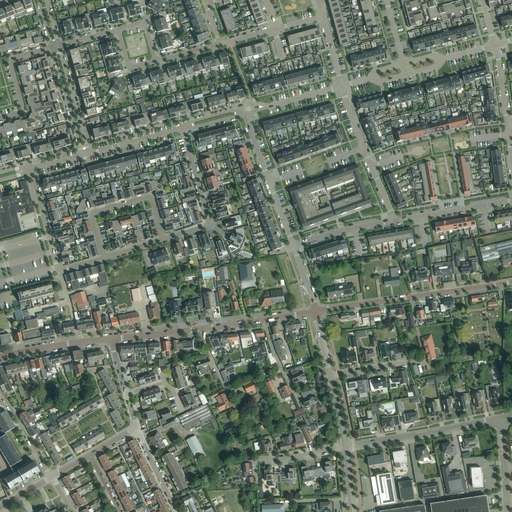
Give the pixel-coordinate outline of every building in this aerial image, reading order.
[(28,0),(25,0),(22,1),(23,3),(20,4),(23,12),(24,15),(27,14),(26,10),(32,8),(30,5),(31,4),(30,1),(29,2),(28,0)] [(132,2),(132,5),(135,15),(141,14),(139,8),(142,7),(140,0),(132,2)] [(152,10),(157,0),(156,0),(150,0),(147,7),(152,10)] [(162,3),(157,0),(152,10),(157,13),(162,3)] [(472,11),(470,0),(469,0),(463,0),(460,1),(463,11),(466,10),(468,14),(473,13),(472,11)] [(498,1),(498,0),(487,0),(490,8),(495,7),(494,2),(498,1)] [(196,6),(194,1),(185,5),(187,10),(196,6)] [(373,7),(371,1),(361,4),(362,10),(372,7),(373,7)] [(430,19),(437,7),(437,5),(435,5),(434,2),(435,1),(435,2),(436,2),(436,1),(426,4),(421,5),(423,10),(427,9),(430,19)] [(463,11),(460,1),(455,2),(456,4),(452,5),(452,3),(454,13),(455,18),(461,16),(460,11),(463,11)] [(23,12),(20,4),(19,2),(18,3),(13,5),(14,7),(11,8),(14,15),(15,19),(19,17),(18,14),(23,12)] [(261,7),(259,2),(250,5),(252,10),(261,7)] [(331,10),(340,8),(339,2),(329,5),(331,10)] [(420,7),(419,3),(403,8),(405,14),(412,12),(411,9),(420,7)] [(454,13),(452,3),(447,4),(448,6),(443,7),(447,20),(452,19),(451,14),(454,13)] [(135,15),(132,5),(124,7),(125,14),(128,13),(129,17),(135,15)] [(14,15),(11,8),(10,6),(4,8),(5,10),(2,11),(5,19),(14,15)] [(447,20),(443,7),(440,8),(439,6),(437,7),(430,19),(440,17),(442,21),(447,20)] [(123,14),(125,14),(124,7),(115,9),(118,20),(124,18),(123,14)] [(253,15),(263,12),(261,7),(252,10),(253,15)] [(187,11),(189,17),(199,13),(197,8),(187,11)] [(220,12),(222,17),(232,14),(230,8),(225,10),(220,12)] [(118,20),(115,9),(106,12),(108,18),(111,18),(112,21),(118,20)] [(100,25),(98,14),(95,15),(94,12),(88,13),(91,23),(94,22),(95,26),(100,25)] [(105,19),(108,18),(106,12),(98,14),(100,25),(106,23),(105,19)] [(265,17),(263,12),(253,15),(255,20),(265,17)] [(406,21),(423,17),(422,13),(413,16),(412,12),(405,14),(406,21)] [(88,24),(91,23),(88,13),(84,14),(85,17),(80,19),(83,29),(89,28),(88,24)] [(200,18),(199,13),(189,17),(191,22),(200,18)] [(234,19),(232,14),(222,17),(223,19),(222,19),(223,19),(224,22),(234,19)] [(154,21),(156,27),(166,24),(164,18),(166,18),(166,15),(159,16),(160,19),(154,21)] [(508,26),(506,17),(505,16),(500,17),(503,28),(508,26)] [(267,22),(265,17),(255,20),(257,26),(267,22)] [(415,22),(424,20),(423,17),(406,21),(408,28),(416,26),(415,22)] [(83,29),(80,19),(75,20),(74,18),(71,19),(73,28),(76,27),(77,31),(83,29)] [(202,23),(200,18),(191,22),(193,27),(202,23)] [(70,28),(73,28),(71,19),(68,20),(68,22),(62,24),(64,29),(63,29),(64,33),(65,33),(65,34),(71,32),(70,28)] [(235,24),(234,19),(224,22),(225,25),(225,26),(226,27),(235,24)] [(204,28),(203,26),(202,23),(193,27),(195,32),(204,28)] [(168,32),(166,24),(156,27),(157,32),(161,31),(162,34),(168,32)] [(237,29),(235,24),(226,27),(228,33),(232,31),(233,31),(237,29)] [(469,26),(470,27),(472,36),(478,34),(475,24),(469,26)] [(378,27),(378,28),(368,31),(369,36),(372,35),(380,33),(378,27)] [(206,33),(204,28),(195,32),(196,36),(206,33)] [(319,28),(313,30),(316,40),(321,38),(319,28)] [(25,32),(27,38),(29,45),(34,44),(35,45),(42,43),(40,37),(33,39),(31,31),(25,32)] [(171,41),(168,32),(162,34),(163,37),(159,38),(160,44),(171,41)] [(206,33),(196,36),(194,38),(196,44),(198,44),(198,43),(208,40),(206,33)] [(29,45),(27,38),(20,40),(19,34),(14,35),(16,41),(18,48),(22,47),(22,49),(29,47),(29,45)] [(295,45),(292,35),(287,37),(290,47),(295,45)] [(18,48),(16,41),(10,43),(8,37),(4,38),(5,44),(7,51),(8,51),(11,50),(12,52),(19,50),(18,48)] [(350,45),(349,39),(339,42),(341,47),(350,45)] [(420,50),(418,41),(417,40),(412,41),(415,51),(420,50)] [(173,50),(171,41),(160,44),(162,50),(166,49),(167,52),(173,50)] [(102,45),(103,51),(114,48),(112,42),(102,45)] [(266,42),(261,44),(263,54),(269,52),(266,42)] [(115,53),(114,48),(103,51),(106,59),(112,57),(111,55),(115,53)] [(248,58),(245,48),(240,49),(243,60),(248,59),(248,58)] [(78,49),(70,51),(71,53),(70,54),(71,57),(80,54),(78,49)] [(387,59),(385,49),(379,51),(381,60),(382,60),(385,60),(387,59)] [(381,60),(379,51),(373,52),(376,62),(378,61),(378,62),(381,61),(381,60)] [(376,62),(373,52),(368,54),(370,63),(371,63),(371,64),(373,63),(376,62)] [(226,54),(225,53),(219,54),(220,58),(217,59),(219,66),(220,70),(223,69),(222,65),(228,63),(227,58),(228,58),(226,54)] [(370,63),(368,54),(362,55),(365,65),(367,64),(370,64),(370,63)] [(365,65),(362,55),(357,57),(359,66),(360,66),(362,66),(365,65)] [(37,63),(39,70),(47,67),(47,68),(49,67),(47,60),(45,61),(44,57),(46,57),(45,56),(31,60),(32,65),(37,63)] [(219,66),(217,59),(214,60),(213,56),(207,58),(210,68),(219,66)] [(113,60),(112,57),(106,59),(103,60),(106,68),(119,65),(117,59),(113,60)] [(359,66),(357,57),(351,58),(353,68),(356,67),(356,68),(358,67),(359,66)] [(210,68),(207,58),(201,59),(203,63),(200,64),(201,70),(210,68)] [(201,70),(200,64),(197,65),(196,61),(190,62),(193,73),(201,70)] [(193,73),(190,62),(184,64),(185,68),(182,68),(184,75),(184,77),(194,75),(193,73)] [(27,64),(24,65),(17,67),(19,74),(21,74),(22,77),(22,78),(29,76),(35,74),(34,70),(29,71),(27,64)] [(120,71),(119,65),(106,68),(106,69),(108,77),(115,76),(114,73),(120,71)] [(184,75),(182,68),(179,69),(178,65),(173,67),(176,77),(184,75)] [(319,77),(324,76),(322,65),(316,66),(319,77)] [(319,77),(316,66),(311,68),(314,79),(319,77)] [(488,66),(483,67),(485,76),(485,78),(491,77),(488,66)] [(48,71),(47,68),(47,67),(39,70),(36,71),(37,75),(42,73),(44,80),(50,78),(52,78),(50,71),(48,71)] [(176,77),(173,67),(167,68),(168,72),(165,73),(167,82),(176,80),(176,77)] [(314,79),(311,68),(306,69),(309,80),(314,79)] [(84,69),(76,72),(75,72),(76,75),(77,75),(77,77),(88,74),(86,69),(84,69)] [(309,80),(306,69),(300,71),(301,73),(303,81),(309,80)] [(167,82),(165,73),(162,74),(161,70),(155,72),(158,82),(158,84),(167,82)] [(475,79),(472,70),(467,72),(469,81),(470,83),(475,81),(475,79)] [(158,82),(155,72),(149,73),(150,77),(147,78),(149,84),(158,82)] [(293,84),(291,76),(291,74),(285,76),(288,86),(293,84)] [(149,84),(147,78),(145,79),(144,75),(138,76),(141,87),(149,84)] [(286,86),(283,75),(278,77),(278,78),(281,88),(286,86)] [(31,82),(29,76),(22,78),(22,77),(20,78),(22,85),(24,84),(25,88),(32,86),(35,85),(34,81),(31,82)] [(141,87),(138,76),(132,78),(134,84),(131,85),(132,92),(141,89),(141,87)] [(453,78),(456,89),(461,87),(458,76),(453,78)] [(51,82),(50,78),(44,80),(37,82),(38,86),(45,84),(47,91),(53,89),(55,89),(53,82),(51,82)] [(456,89),(453,78),(447,79),(450,90),(456,89)] [(116,91),(122,82),(117,79),(111,88),(116,91)] [(450,90),(447,79),(442,81),(445,92),(450,90)] [(90,81),(88,82),(78,85),(79,88),(80,88),(81,90),(89,87),(89,88),(92,87),(90,81)] [(265,92),(263,83),(262,81),(257,82),(260,93),(265,92)] [(445,92),(442,81),(437,82),(436,82),(439,93),(445,92)] [(127,85),(122,82),(116,91),(115,93),(120,96),(127,85)] [(260,93),(257,82),(251,84),(254,95),(260,93)] [(439,93),(436,82),(431,84),(434,95),(439,93)] [(434,95),(431,84),(425,85),(428,96),(434,95)] [(34,93),(32,86),(25,88),(23,88),(25,95),(27,95),(28,99),(33,97),(33,98),(38,96),(37,92),(34,93)] [(415,88),(414,88),(417,99),(423,98),(420,87),(415,88)] [(241,88),(236,90),(238,100),(244,99),(241,88)] [(417,99),(414,88),(409,90),(412,101),(417,99)] [(54,93),(53,89),(47,91),(40,92),(41,97),(46,96),(48,102),(56,100),(58,100),(56,93),(54,93)] [(230,91),(231,91),(230,90),(221,92),(222,94),(224,103),(225,103),(227,102),(228,103),(233,101),(230,91)] [(412,101),(409,90),(403,91),(406,102),(412,101)] [(406,102),(403,91),(398,93),(398,92),(401,104),(406,102)] [(401,104),(398,92),(392,94),(395,105),(401,104)] [(222,94),(217,95),(219,105),(225,104),(225,103),(224,103),(222,94)] [(395,105),(392,94),(387,96),(390,107),(395,105)] [(214,107),(211,96),(212,96),(211,95),(203,97),(205,107),(208,106),(209,108),(214,107)] [(217,95),(212,96),(211,96),(214,107),(219,105),(217,95)] [(35,104),(33,98),(33,97),(28,99),(26,99),(28,106),(30,106),(31,110),(41,107),(41,106),(40,102),(35,104)] [(92,98),(84,100),(83,100),(84,103),(85,105),(96,102),(94,97),(92,98)] [(202,107),(205,107),(203,97),(194,99),(197,111),(203,110),(202,107)] [(197,111),(194,99),(186,102),(188,111),(191,110),(192,112),(197,111)] [(57,104),(56,100),(48,102),(43,103),(44,106),(44,108),(51,106),(53,112),(59,111),(61,110),(59,103),(57,104)] [(97,108),(96,102),(85,105),(86,108),(85,108),(86,111),(95,108),(97,108)] [(185,112),(188,111),(186,102),(178,104),(181,116),(186,114),(185,112)] [(181,116),(178,104),(172,105),(173,108),(175,117),(181,116)] [(333,104),(328,106),(331,117),(336,115),(333,104)] [(45,110),(44,108),(44,106),(41,106),(41,107),(31,110),(32,113),(30,114),(29,116),(37,120),(42,123),(44,119),(38,115),(37,112),(45,110)] [(331,117),(328,106),(323,107),(325,116),(325,118),(331,117)] [(163,120),(160,110),(160,109),(154,110),(157,122),(163,120)] [(165,109),(160,110),(163,120),(168,119),(165,109)] [(320,117),(317,109),(312,110),(314,119),(315,121),(320,120),(320,117)] [(157,122),(154,110),(146,113),(148,122),(151,121),(152,123),(157,122)] [(60,114),(59,111),(53,112),(46,114),(47,118),(52,117),(54,124),(64,121),(62,114),(60,114)] [(309,120),(307,112),(301,113),(304,122),(304,124),(310,122),(309,120)] [(145,123),(148,122),(146,113),(137,115),(138,116),(141,126),(146,125),(145,123)] [(469,114),(463,115),(466,126),(471,125),(469,114)] [(37,120),(29,116),(28,118),(29,119),(25,120),(28,131),(28,133),(33,132),(31,124),(34,123),(35,124),(37,120)] [(141,126),(138,116),(130,118),(129,118),(132,126),(135,126),(135,128),(141,126)] [(292,127),(292,125),(289,116),(284,118),(287,129),(292,127)] [(377,121),(375,116),(362,121),(364,126),(373,123),(377,121)] [(129,127),(132,126),(129,118),(130,118),(129,117),(120,119),(121,121),(124,131),(129,129),(129,127)] [(287,129),(284,118),(279,119),(282,130),(287,129)] [(282,130),(279,119),(274,121),(277,131),(282,130)] [(28,131),(25,120),(21,121),(21,120),(14,122),(14,123),(16,130),(23,128),(24,132),(28,131)] [(119,132),(116,122),(116,121),(110,122),(110,124),(111,124),(113,131),(113,134),(119,132)] [(277,131),(274,121),(268,122),(271,133),(277,131)] [(377,121),(373,123),(364,126),(366,131),(375,128),(378,126),(377,121)] [(271,133),(268,122),(263,123),(266,134),(271,133)] [(16,130),(14,123),(10,124),(10,123),(3,125),(3,126),(4,126),(6,133),(12,131),(14,137),(18,136),(16,130)] [(424,136),(422,127),(421,123),(416,125),(416,128),(419,137),(424,136)] [(105,136),(102,126),(102,124),(97,126),(100,137),(105,136)] [(110,132),(113,131),(111,124),(110,124),(102,126),(105,136),(110,135),(110,132)] [(100,137),(97,126),(91,127),(94,139),(100,137)] [(235,126),(229,127),(233,139),(238,138),(235,126)] [(378,126),(375,128),(366,131),(368,136),(377,133),(380,131),(378,126)] [(233,139),(229,127),(224,129),(227,140),(227,141),(233,139)] [(227,140),(224,129),(219,130),(221,139),(222,141),(227,140)] [(401,132),(400,130),(395,131),(397,142),(403,141),(401,132)] [(338,132),(332,134),(336,145),(342,143),(338,132)] [(211,142),(209,133),(203,134),(207,146),(212,145),(211,142)] [(379,138),(377,133),(368,136),(370,141),(379,138)] [(207,146),(203,134),(198,136),(199,141),(196,142),(198,148),(201,147),(201,148),(207,146)] [(336,145),(332,134),(327,136),(328,138),(331,147),(336,145)] [(67,135),(62,137),(65,147),(70,145),(67,135)] [(59,148),(57,138),(57,137),(48,139),(48,140),(50,148),(51,148),(53,147),(54,150),(59,148)] [(328,138),(323,140),(326,149),(331,147),(328,138)] [(380,143),(379,138),(370,141),(372,146),(380,143)] [(46,152),(43,142),(43,140),(37,142),(41,153),(46,152)] [(51,150),(51,148),(50,148),(48,140),(43,142),(46,152),(51,150)] [(326,149),(323,140),(318,142),(321,150),(326,149)] [(313,144),(313,143),(312,141),(307,143),(307,145),(308,145),(311,154),(316,152),(313,144)] [(41,153),(37,142),(29,144),(32,153),(35,153),(35,155),(41,153)] [(318,142),(313,143),(313,144),(316,152),(321,150),(318,142)] [(374,151),(384,147),(382,142),(380,143),(372,146),(374,151)] [(29,154),(32,153),(29,144),(21,146),(24,158),(29,156),(29,154)] [(168,146),(167,146),(170,155),(170,158),(176,157),(173,145),(170,146),(170,145),(168,146)] [(308,145),(307,145),(303,147),(306,156),(311,154),(308,145)] [(24,158),(21,146),(12,148),(15,158),(18,157),(18,159),(24,158)] [(306,156),(303,147),(297,149),(301,158),(306,156)] [(12,159),(15,158),(12,148),(4,151),(4,154),(5,154),(7,162),(12,161),(12,159)] [(236,152),(238,157),(247,153),(246,151),(245,148),(238,151),(237,148),(231,149),(232,153),(236,152)] [(292,151),(292,149),(286,151),(287,153),(290,162),(295,160),(292,151)] [(301,158),(297,149),(292,151),(295,160),(301,158)] [(501,156),(500,151),(492,152),(492,149),(488,149),(489,158),(492,157),(501,156)] [(149,161),(147,152),(144,153),(142,153),(141,153),(144,162),(144,165),(150,164),(149,161)] [(282,155),(282,152),(276,154),(277,158),(277,159),(278,161),(280,165),(285,163),(282,155)] [(249,159),(247,153),(238,157),(240,162),(249,159)] [(287,153),(282,155),(285,163),(290,162),(287,153)] [(216,163),(215,158),(214,154),(208,156),(209,159),(202,161),(202,164),(202,165),(202,166),(203,167),(216,163)] [(470,156),(458,158),(459,164),(470,162),(470,163),(471,162),(470,156)] [(126,167),(123,158),(120,159),(119,159),(118,159),(121,169),(120,169),(121,171),(127,170),(126,167)] [(251,164),(249,159),(240,162),(242,167),(251,164)] [(110,171),(108,162),(107,162),(106,163),(103,164),(105,173),(106,175),(111,174),(110,171)] [(178,168),(179,175),(187,173),(188,173),(185,164),(184,165),(184,164),(184,162),(174,165),(175,169),(178,168)] [(431,169),(430,162),(418,164),(419,171),(421,171),(431,169)] [(471,169),(470,163),(470,162),(459,164),(460,170),(471,169)] [(216,163),(203,167),(204,170),(205,173),(212,171),(213,174),(219,172),(216,163)] [(253,169),(251,164),(242,167),(244,172),(253,169)] [(355,179),(357,184),(360,194),(332,205),(336,216),(340,215),(341,215),(347,213),(347,212),(355,210),(361,208),(361,207),(372,203),(369,197),(368,197),(363,182),(359,172),(360,171),(358,165),(347,169),(341,171),(333,174),(327,176),(322,178),(327,189),(355,179)] [(88,180),(85,169),(82,170),(82,169),(80,170),(79,170),(82,179),(82,182),(88,180)] [(253,169),(244,172),(246,178),(242,179),(243,182),(249,180),(248,177),(255,174),(254,171),(253,169)] [(218,182),(221,181),(219,172),(213,174),(214,177),(207,179),(207,182),(208,185),(218,182)] [(188,177),(187,173),(179,175),(175,176),(176,180),(179,179),(181,185),(183,184),(190,182),(189,181),(190,180),(189,176),(188,177)] [(384,177),(387,183),(395,179),(393,174),(384,177)] [(61,185),(59,176),(55,177),(54,177),(53,177),(56,186),(56,189),(62,187),(61,185)] [(311,194),(322,190),(324,189),(321,178),(314,181),(309,182),(309,183),(300,186),(300,185),(296,187),(289,190),(291,196),(292,196),(294,202),(293,203),(294,206),(295,209),(296,208),(301,222),(303,228),(310,226),(314,224),(323,221),(328,219),(334,217),(331,206),(328,207),(318,211),(311,194)] [(248,183),(249,188),(259,185),(257,180),(257,179),(247,183),(248,183)] [(398,184),(395,179),(387,183),(389,188),(398,184)] [(15,195),(11,196),(14,206),(16,205),(17,211),(27,208),(28,214),(34,212),(26,181),(20,183),(23,193),(19,194),(18,191),(15,192),(15,195)] [(154,190),(154,191),(158,184),(153,181),(149,182),(150,184),(145,186),(146,192),(146,193),(152,191),(154,190)] [(474,187),(473,181),(462,183),(463,189),(474,187)] [(190,184),(190,182),(183,184),(185,189),(179,191),(180,195),(186,193),(192,191),(191,188),(192,188),(191,183),(190,184)] [(219,188),(218,182),(208,185),(208,186),(208,188),(209,188),(210,191),(217,189),(218,192),(224,190),(223,187),(219,188)] [(132,196),(136,195),(133,187),(134,187),(133,183),(129,184),(130,187),(124,189),(127,198),(132,197),(132,196)] [(144,193),(146,192),(145,186),(144,183),(140,184),(140,185),(134,187),(133,187),(136,195),(136,196),(144,194),(144,193)] [(163,187),(158,184),(154,191),(155,191),(156,193),(155,193),(157,199),(157,198),(164,197),(164,196),(162,191),(165,191),(163,187)] [(400,189),(398,184),(389,188),(391,193),(400,189)] [(261,190),(259,185),(249,188),(251,193),(261,190)] [(475,187),(474,187),(463,189),(465,195),(466,195),(466,196),(469,196),(469,195),(476,193),(475,187)] [(116,190),(115,188),(111,189),(113,196),(114,201),(115,201),(118,200),(118,201),(124,199),(121,188),(116,190)] [(14,206),(11,196),(2,198),(0,189),(0,235),(18,231),(13,212),(17,211),(16,205),(14,206)] [(393,198),(402,194),(400,189),(391,193),(393,198)] [(261,190),(251,193),(253,198),(262,195),(263,195),(261,190)] [(194,197),(193,191),(192,191),(186,193),(187,198),(182,200),(183,204),(185,203),(194,200),(193,197),(194,197)] [(214,205),(219,203),(220,205),(224,203),(224,202),(226,201),(225,195),(228,194),(227,191),(219,193),(220,196),(212,198),(213,202),(212,202),(213,204),(214,204),(214,205)] [(114,201),(113,196),(106,198),(105,193),(101,194),(102,199),(103,199),(104,204),(106,203),(106,204),(115,202),(115,201),(114,201)] [(395,203),(404,199),(402,194),(393,198),(395,203)] [(436,200),(435,194),(425,196),(425,195),(424,196),(425,202),(432,201),(432,202),(435,201),(435,200),(436,200)] [(264,200),(262,195),(253,198),(255,203),(264,200)] [(103,199),(102,199),(96,200),(95,196),(91,197),(91,200),(92,200),(93,206),(95,206),(96,207),(104,204),(103,199)] [(167,196),(164,196),(164,197),(157,198),(157,199),(158,200),(157,201),(160,209),(165,208),(163,201),(168,200),(167,196)] [(49,211),(54,210),(54,209),(57,209),(56,202),(57,202),(56,198),(46,200),(47,200),(47,202),(46,203),(48,211),(49,211)] [(93,206),(92,200),(91,200),(86,202),(86,199),(82,200),(79,205),(85,209),(86,208),(88,208),(88,209),(94,207),(93,206)] [(406,205),(404,199),(395,203),(398,209),(406,205)] [(195,200),(194,200),(185,203),(186,209),(184,209),(186,213),(188,212),(197,210),(196,206),(197,206),(195,200)] [(266,205),(264,200),(255,203),(257,208),(257,209),(266,205)] [(85,210),(85,209),(79,205),(76,211),(77,214),(79,214),(81,219),(87,217),(87,218),(88,217),(86,212),(85,212),(85,210)] [(227,208),(227,205),(221,206),(221,209),(215,211),(218,219),(229,215),(227,208)] [(258,210),(260,215),(269,212),(267,207),(258,210)] [(59,208),(57,209),(54,209),(54,210),(49,211),(50,213),(49,213),(51,222),(52,222),(60,220),(59,219),(58,213),(60,212),(59,208)] [(163,220),(164,223),(174,220),(173,219),(172,215),(168,217),(166,210),(160,211),(163,220)] [(198,212),(197,210),(188,212),(189,216),(190,216),(192,223),(201,220),(199,211),(198,212)] [(271,217),(269,212),(260,215),(261,220),(271,217)] [(504,223),(503,212),(496,213),(498,225),(505,224),(505,223),(504,223)] [(137,215),(134,216),(137,227),(137,226),(141,225),(140,221),(145,220),(143,213),(137,214),(137,215)] [(137,227),(134,216),(130,217),(130,216),(126,217),(126,218),(124,218),(126,225),(132,223),(133,228),(137,227)] [(240,221),(239,216),(231,218),(232,221),(225,223),(225,224),(226,228),(227,229),(238,226),(237,222),(240,221)] [(88,221),(87,218),(87,217),(81,219),(72,221),(73,225),(82,223),(83,228),(90,227),(89,225),(90,225),(89,221),(88,221)] [(181,222),(180,219),(179,217),(173,219),(174,220),(164,223),(165,225),(164,226),(166,231),(169,230),(170,232),(173,231),(172,230),(174,229),(173,224),(181,222)] [(271,217),(261,220),(263,225),(273,222),(271,217)] [(64,218),(59,219),(60,220),(52,222),(53,225),(52,225),(54,231),(61,229),(60,224),(65,222),(64,218)] [(126,225),(124,218),(123,219),(123,218),(119,219),(119,220),(115,221),(118,232),(122,231),(121,226),(126,225)] [(118,232),(115,221),(112,222),(112,221),(106,223),(108,230),(112,229),(113,233),(118,231),(118,232)] [(274,227),(273,222),(263,225),(265,230),(274,227)] [(92,232),(91,228),(90,228),(90,227),(83,228),(85,234),(79,235),(80,239),(86,238),(86,237),(92,236),(91,232),(92,232)] [(276,232),(274,227),(265,230),(267,236),(276,232)] [(414,239),(412,228),(405,229),(407,239),(407,241),(408,240),(408,243),(413,243),(413,240),(414,239)] [(138,230),(141,240),(144,239),(145,240),(150,238),(148,231),(143,233),(142,229),(141,229),(138,230)] [(236,230),(236,233),(235,235),(232,234),(231,235),(230,237),(244,244),(246,238),(244,237),(244,236),(243,236),(242,229),(236,230)] [(141,240),(138,230),(134,231),(135,235),(130,237),(132,244),(138,242),(137,241),(141,240)] [(69,239),(68,235),(63,237),(62,231),(54,233),(55,234),(55,235),(56,239),(57,239),(58,242),(67,240),(69,239)] [(278,237),(276,232),(267,236),(269,241),(278,237)] [(132,244),(130,237),(125,239),(123,234),(119,236),(123,246),(126,245),(126,246),(132,244)] [(200,236),(204,249),(210,247),(211,248),(215,247),(213,241),(209,242),(207,234),(203,235),(201,235),(201,236),(200,236)] [(376,245),(374,234),(368,235),(369,247),(376,246),(376,245)] [(93,235),(92,236),(86,237),(86,238),(87,243),(82,244),(83,248),(85,248),(94,245),(93,241),(94,241),(93,235)] [(123,246),(119,236),(115,237),(116,241),(112,243),(114,250),(120,248),(119,247),(123,246)] [(241,249),(244,244),(230,237),(229,239),(229,240),(229,241),(232,243),(231,245),(228,247),(231,252),(238,248),(238,249),(238,248),(241,249)] [(280,242),(278,237),(269,241),(271,246),(280,242)] [(193,249),(197,248),(194,238),(186,241),(188,247),(185,248),(188,255),(194,253),(193,249)] [(349,251),(345,239),(340,241),(342,250),(343,252),(349,251)] [(65,251),(64,245),(68,244),(67,240),(58,242),(58,244),(57,245),(58,245),(58,246),(60,253),(66,251),(65,251)] [(226,251),(222,240),(221,240),(217,241),(217,242),(216,242),(218,249),(216,250),(218,258),(223,256),(222,253),(226,251)] [(490,260),(500,258),(498,252),(511,249),(511,248),(511,247),(511,240),(480,248),(482,255),(484,262),(490,260)] [(280,243),(280,242),(271,246),(273,251),(269,252),(270,255),(278,253),(276,254),(275,250),(282,248),(282,247),(281,243),(280,243)] [(184,257),(187,256),(185,249),(182,250),(180,243),(176,244),(176,243),(173,244),(173,245),(176,255),(183,253),(184,257)] [(95,247),(94,245),(85,248),(86,251),(87,251),(89,258),(98,255),(96,247),(95,247)] [(511,247),(511,248),(511,249),(498,252),(500,258),(501,258),(503,263),(503,264),(504,266),(508,265),(507,263),(511,261),(511,247)] [(166,249),(161,251),(161,252),(156,253),(155,253),(150,254),(154,265),(160,263),(159,262),(165,260),(165,263),(169,262),(168,259),(169,259),(168,256),(169,255),(168,253),(167,254),(166,249)] [(317,258),(314,249),(309,251),(311,260),(317,258)] [(68,256),(72,255),(71,250),(66,251),(60,253),(61,253),(62,256),(61,257),(62,262),(70,260),(68,256)] [(456,273),(454,261),(450,262),(446,263),(445,263),(445,264),(442,264),(442,263),(435,265),(434,264),(436,277),(444,275),(444,276),(452,275),(452,274),(456,273)] [(241,281),(256,279),(254,262),(239,264),(241,281)] [(469,264),(468,262),(460,263),(462,274),(470,273),(469,264)] [(472,263),(469,264),(470,273),(470,274),(477,273),(476,270),(477,270),(477,266),(476,266),(475,263),(472,263)] [(103,265),(96,266),(96,267),(97,267),(93,268),(93,267),(87,269),(89,276),(98,274),(100,283),(98,283),(100,288),(108,285),(107,281),(107,279),(105,272),(103,265)] [(148,270),(151,276),(158,275),(155,268),(148,270)] [(399,277),(398,272),(398,268),(391,268),(392,274),(391,274),(391,278),(384,279),(385,282),(384,283),(384,284),(385,285),(391,285),(400,284),(399,277)] [(89,276),(87,269),(81,271),(80,272),(82,278),(86,277),(88,286),(92,285),(91,283),(89,276)] [(420,281),(419,272),(419,271),(412,272),(412,274),(412,276),(411,276),(412,280),(413,279),(413,283),(420,282),(420,281)] [(428,280),(427,271),(419,272),(420,281),(428,280)] [(78,280),(82,278),(80,272),(78,272),(72,273),(77,290),(80,289),(78,280)] [(77,290),(72,273),(66,275),(66,276),(65,276),(64,275),(66,283),(70,282),(73,291),(77,290)] [(51,283),(45,285),(48,297),(54,295),(51,283)] [(218,293),(219,298),(228,297),(226,289),(226,288),(227,288),(227,287),(228,286),(228,285),(227,284),(227,283),(226,283),(224,283),(217,284),(218,293)] [(354,284),(347,285),(347,284),(335,286),(335,287),(327,289),(328,298),(355,294),(354,284)] [(43,285),(39,286),(42,296),(41,296),(42,298),(48,297),(45,285),(43,285)] [(39,286),(34,288),(36,297),(41,296),(42,296),(39,286)] [(148,307),(150,320),(160,318),(157,302),(156,302),(152,286),(146,288),(150,300),(151,300),(152,303),(151,303),(151,306),(148,307)] [(34,288),(28,289),(30,299),(31,301),(37,300),(37,299),(36,297),(34,288)] [(131,290),(134,302),(142,300),(139,288),(131,290)] [(28,289),(22,291),(25,300),(30,299),(28,289)] [(283,289),(278,290),(275,290),(270,291),(259,293),(261,306),(272,305),(272,303),(284,301),(283,289)] [(22,291),(17,292),(20,304),(25,303),(26,302),(25,300),(22,291)] [(88,305),(84,292),(74,295),(79,311),(85,309),(88,305)] [(219,306),(217,292),(217,293),(213,293),(212,293),(213,293),(213,296),(210,296),(209,296),(208,296),(208,297),(205,297),(204,297),(206,309),(208,309),(214,308),(214,307),(219,306)] [(482,295),(471,297),(472,302),(472,304),(476,304),(476,302),(483,301),(482,295)] [(239,310),(237,302),(235,302),(234,296),(230,296),(233,311),(239,310)] [(444,304),(440,305),(441,311),(445,310),(444,306),(450,305),(454,305),(453,298),(452,298),(444,299),(443,300),(444,304)] [(179,308),(182,308),(181,299),(175,299),(175,303),(170,304),(171,308),(170,308),(171,309),(168,309),(169,315),(171,315),(171,316),(172,316),(180,315),(179,308)] [(187,312),(200,310),(199,306),(203,306),(202,299),(198,299),(198,302),(194,302),(194,300),(189,300),(190,303),(185,303),(187,312)] [(429,307),(425,307),(426,314),(430,313),(429,312),(436,311),(434,301),(428,302),(429,307)] [(402,306),(389,307),(390,312),(396,312),(396,315),(403,314),(402,311),(403,311),(402,306)] [(20,309),(14,310),(16,321),(23,319),(22,317),(22,314),(21,312),(21,310),(20,309)] [(375,325),(374,318),(380,317),(379,314),(381,314),(380,309),(369,310),(371,326),(375,325)] [(417,320),(420,319),(420,322),(423,322),(423,319),(425,319),(424,310),(416,311),(417,320)] [(96,325),(97,330),(98,329),(99,330),(101,329),(102,328),(100,320),(101,319),(99,311),(93,313),(96,325)] [(22,331),(21,331),(24,341),(25,341),(25,342),(41,339),(40,338),(41,338),(39,328),(38,320),(41,319),(41,317),(45,317),(45,316),(44,312),(44,313),(36,314),(37,319),(23,322),(24,326),(22,327),(22,328),(21,328),(22,331)] [(109,314),(112,327),(118,326),(116,317),(113,318),(112,313),(109,314)] [(138,313),(118,317),(119,325),(139,322),(138,313)] [(103,328),(111,327),(109,320),(108,320),(107,316),(102,317),(103,322),(101,322),(103,328)] [(89,319),(84,320),(85,329),(93,328),(91,317),(89,317),(89,319)] [(42,319),(38,320),(39,328),(41,328),(42,336),(43,338),(47,337),(47,336),(54,335),(52,326),(44,327),(42,319)] [(299,321),(290,322),(291,329),(292,332),(296,331),(296,328),(301,328),(299,321)] [(72,323),(62,324),(63,333),(74,331),(72,323)] [(278,326),(272,327),(273,335),(272,335),(274,342),(273,342),(278,357),(279,357),(281,361),(285,359),(284,355),(287,354),(282,339),(278,341),(276,334),(279,334),(278,326)] [(16,343),(22,341),(21,336),(22,336),(20,329),(19,330),(19,332),(14,334),(16,343)] [(0,345),(11,343),(9,334),(5,335),(4,331),(0,331),(0,345)] [(261,342),(260,339),(259,340),(259,337),(264,336),(264,331),(255,332),(257,338),(257,340),(258,343),(261,342)] [(241,338),(241,342),(244,342),(244,340),(251,339),(250,332),(240,333),(241,338)] [(237,334),(228,335),(229,340),(231,345),(234,344),(234,341),(238,340),(237,334)] [(229,340),(228,335),(220,336),(221,343),(222,343),(223,347),(226,346),(225,344),(229,344),(229,345),(231,345),(229,340)] [(422,338),(428,361),(436,359),(433,349),(434,348),(431,335),(422,338)] [(211,337),(215,348),(221,347),(220,344),(219,341),(218,336),(211,337)] [(211,337),(206,337),(206,338),(208,343),(211,352),(214,352),(215,354),(217,353),(215,348),(211,337)] [(187,341),(179,342),(179,347),(182,347),(183,349),(188,349),(194,348),(193,340),(187,341)] [(178,341),(173,341),(174,352),(180,352),(180,351),(179,350),(183,349),(182,347),(179,347),(179,342),(178,341)] [(168,357),(168,360),(172,360),(169,342),(163,343),(164,351),(167,351),(168,357)] [(155,355),(154,343),(148,344),(149,354),(147,354),(146,354),(147,357),(147,361),(152,361),(151,355),(155,355)] [(264,343),(252,347),(254,353),(258,352),(259,355),(263,354),(263,353),(264,353),(267,352),(264,343)] [(136,353),(140,353),(141,357),(147,357),(146,354),(147,354),(146,352),(147,352),(146,344),(135,345),(136,353)] [(131,353),(132,361),(135,361),(135,353),(134,345),(127,346),(127,354),(131,353)] [(390,355),(398,353),(397,345),(389,347),(389,345),(380,347),(382,357),(383,357),(383,358),(384,358),(386,358),(387,357),(388,356),(390,356),(391,356),(390,355)] [(127,346),(119,347),(120,354),(122,360),(124,360),(123,354),(127,354),(127,346)] [(72,352),(74,361),(83,359),(82,350),(72,352)] [(368,351),(361,352),(363,362),(370,360),(369,357),(370,357),(371,357),(375,357),(374,350),(368,351)] [(346,354),(343,354),(342,354),(342,355),(341,356),(341,358),(342,358),(343,363),(344,363),(344,364),(349,363),(349,362),(356,361),(355,352),(350,353),(350,351),(345,352),(346,354)] [(69,352),(58,355),(60,362),(70,360),(69,352)] [(102,352),(94,353),(96,360),(103,359),(102,352)] [(96,360),(94,353),(87,354),(88,362),(96,360)] [(60,362),(58,355),(49,356),(51,368),(54,367),(56,367),(55,364),(60,362)] [(48,357),(42,358),(44,365),(46,365),(47,368),(48,372),(56,372),(54,368),(51,368),(48,357)] [(41,371),(42,377),(43,379),(47,378),(47,376),(46,373),(45,369),(44,369),(41,358),(34,360),(36,369),(40,368),(40,371),(41,371)] [(233,364),(234,368),(246,364),(245,358),(241,359),(242,362),(238,363),(233,364)] [(209,359),(195,364),(197,370),(198,369),(200,376),(206,374),(204,367),(211,365),(209,359)] [(33,360),(26,361),(30,373),(29,373),(30,377),(32,380),(33,384),(34,384),(35,384),(34,379),(33,376),(37,375),(36,371),(33,360)] [(74,363),(73,364),(74,369),(75,371),(77,378),(82,377),(81,373),(83,373),(80,364),(75,365),(74,363)] [(9,392),(13,390),(11,386),(10,384),(9,384),(2,366),(0,366),(0,385),(5,384),(9,392)] [(172,369),(174,374),(183,371),(181,366),(172,369)] [(301,379),(305,377),(303,372),(304,371),(301,366),(294,369),(296,373),(294,374),(294,376),(291,377),(294,383),(298,381),(301,380),(301,379)] [(156,376),(159,375),(157,368),(153,369),(154,373),(149,375),(152,383),(157,381),(156,376)] [(229,376),(235,373),(233,368),(226,370),(221,372),(225,383),(231,380),(229,376)] [(98,373),(102,380),(108,376),(104,369),(98,373)] [(392,379),(389,379),(391,388),(397,387),(396,384),(396,383),(399,382),(400,384),(408,383),(406,371),(398,372),(399,376),(397,377),(396,376),(396,375),(392,376),(392,377),(392,379)] [(138,374),(132,376),(133,379),(134,378),(136,383),(138,384),(140,383),(141,386),(146,384),(144,376),(138,378),(138,377),(139,377),(138,374)] [(242,375),(232,379),(234,384),(244,379),(242,375)] [(113,383),(108,376),(102,380),(106,387),(113,383)] [(370,380),(369,380),(371,391),(383,389),(383,392),(387,392),(387,387),(385,378),(380,379),(378,379),(373,380),(374,381),(370,381),(370,380)] [(348,383),(345,383),(346,390),(347,390),(349,390),(358,388),(359,394),(370,392),(368,379),(367,380),(367,381),(358,383),(358,381),(348,383)] [(266,383),(271,393),(276,391),(271,380),(266,383)] [(186,381),(177,384),(178,387),(179,390),(179,389),(183,388),(185,392),(191,389),(189,381),(186,381)] [(244,386),(246,391),(251,389),(252,390),(255,389),(252,382),(244,386)] [(117,390),(113,383),(106,387),(111,394),(113,393),(117,390)] [(491,385),(485,386),(487,396),(491,396),(492,404),(493,404),(493,405),(496,404),(496,403),(500,402),(498,390),(493,391),(491,385)] [(291,396),(288,388),(287,386),(279,389),(283,399),(291,396)] [(416,386),(411,387),(414,397),(419,395),(416,386)] [(196,396),(203,393),(199,387),(193,390),(196,396)] [(159,388),(154,390),(156,397),(162,396),(163,400),(166,399),(164,392),(161,393),(159,388)] [(304,395),(306,399),(302,401),(305,406),(309,404),(310,405),(313,403),(312,403),(317,401),(314,395),(313,393),(312,389),(305,391),(306,394),(303,395),(304,395)] [(184,403),(194,398),(190,390),(185,393),(186,395),(182,398),(184,403)] [(483,406),(481,398),(485,397),(483,390),(477,391),(477,394),(472,395),(475,408),(477,407),(477,408),(481,407),(480,406),(483,406)] [(142,406),(147,405),(146,402),(146,401),(151,399),(148,391),(143,393),(144,396),(141,396),(140,398),(142,403),(141,403),(142,406)] [(117,400),(113,393),(111,394),(106,396),(111,404),(117,400)] [(224,393),(216,397),(219,404),(216,405),(219,411),(224,409),(224,410),(232,406),(229,400),(228,400),(224,393)] [(468,393),(462,394),(462,397),(457,398),(460,410),(463,410),(463,411),(467,410),(467,409),(468,409),(466,401),(470,400),(468,393)] [(199,396),(203,405),(206,403),(208,403),(205,398),(203,394),(199,396)] [(99,396),(92,400),(96,406),(103,402),(99,396)] [(454,396),(447,397),(448,400),(443,401),(445,413),(449,413),(449,414),(452,413),(452,412),(453,412),(451,404),(455,403),(454,396)] [(198,406),(194,398),(184,403),(187,408),(191,406),(193,409),(198,406)] [(438,415),(437,407),(440,406),(439,399),(432,400),(433,403),(428,404),(430,417),(434,416),(435,417),(438,416),(438,415)] [(89,410),(96,406),(92,400),(85,404),(89,410)] [(121,407),(117,400),(111,404),(115,411),(116,410),(121,407)] [(179,416),(184,429),(200,421),(202,424),(214,418),(213,415),(212,415),(206,403),(189,412),(179,416)] [(82,414),(89,410),(85,404),(78,408),(82,414)] [(320,420),(327,415),(322,406),(314,411),(320,420)] [(75,419),(82,414),(78,408),(71,412),(75,419)] [(25,411),(18,415),(21,420),(31,414),(33,413),(34,413),(35,415),(41,413),(39,409),(34,412),(33,412),(32,412),(31,410),(27,413),(25,411)] [(120,417),(116,410),(115,411),(109,414),(114,421),(120,417)] [(161,413),(163,419),(160,420),(159,420),(161,425),(163,424),(166,422),(165,419),(172,416),(170,410),(161,413)] [(374,429),(374,427),(375,426),(375,423),(376,423),(374,423),(373,420),(371,410),(366,411),(368,421),(359,422),(359,421),(358,421),(360,430),(360,429),(369,428),(370,430),(374,429)] [(0,413),(0,427),(2,432),(3,434),(15,427),(5,411),(0,413)] [(150,411),(143,413),(145,421),(152,419),(151,415),(150,411)] [(67,423),(75,419),(71,412),(64,416),(67,423)] [(31,414),(21,420),(24,425),(26,428),(27,429),(35,425),(34,424),(36,423),(34,420),(36,418),(35,415),(34,413),(33,413),(31,414)] [(417,413),(411,414),(411,413),(403,414),(405,424),(412,423),(412,421),(419,420),(417,413)] [(382,420),(383,427),(383,428),(400,425),(398,415),(388,417),(389,419),(382,420)] [(60,427),(67,423),(64,416),(56,421),(60,427)] [(124,424),(120,417),(114,421),(118,428),(124,424)] [(163,424),(164,428),(180,421),(178,417),(174,419),(166,422),(163,424)] [(214,418),(210,420),(215,430),(219,428),(214,418)] [(31,437),(39,432),(36,426),(37,426),(36,424),(27,429),(31,437)] [(308,444),(313,442),(309,433),(316,430),(315,425),(308,426),(301,429),(302,432),(308,444)] [(93,434),(97,440),(104,436),(100,429),(100,430),(96,432),(93,434)] [(296,431),(293,432),(295,442),(296,447),(305,445),(303,437),(302,434),(300,430),(296,431)] [(39,436),(43,443),(50,439),(46,432),(39,436)] [(158,432),(148,437),(152,443),(153,442),(158,450),(165,446),(166,445),(160,435),(158,432)] [(0,437),(0,448),(11,467),(21,460),(6,434),(0,437)] [(89,436),(86,438),(90,444),(94,442),(95,443),(98,442),(97,440),(93,434),(89,436)] [(195,458),(196,461),(206,456),(205,453),(204,453),(195,435),(186,440),(195,458)] [(291,436),(285,438),(286,443),(280,445),(281,451),(295,448),(294,442),(292,442),(291,436)] [(90,444),(86,438),(82,440),(79,442),(83,448),(90,444)] [(464,449),(470,448),(471,447),(470,446),(477,445),(476,438),(472,438),(471,438),(469,439),(465,440),(465,442),(462,442),(464,449)] [(54,447),(50,439),(43,443),(47,450),(54,447)] [(128,443),(131,449),(138,446),(134,440),(128,443)] [(175,445),(178,451),(188,446),(185,440),(175,445)] [(268,451),(267,448),(267,447),(268,447),(272,446),(270,440),(266,441),(265,440),(258,442),(261,453),(268,451)] [(83,448),(79,442),(75,445),(75,444),(72,446),(76,453),(83,448)] [(450,443),(449,443),(448,444),(448,443),(442,444),(442,447),(441,448),(442,451),(443,451),(444,454),(448,453),(449,455),(451,456),(455,455),(457,454),(455,446),(451,447),(450,443)] [(133,453),(130,454),(131,457),(134,455),(141,452),(138,446),(131,449),(133,453)] [(58,454),(54,447),(47,450),(51,457),(58,454)] [(417,453),(417,452),(418,461),(423,460),(422,458),(428,457),(427,453),(428,453),(428,450),(427,450),(426,447),(418,449),(419,452),(417,453)] [(407,461),(405,452),(404,452),(404,451),(405,451),(393,453),(395,463),(396,468),(400,467),(399,462),(407,461)] [(144,458),(141,452),(134,455),(137,462),(144,458)] [(167,464),(168,465),(174,478),(173,479),(176,486),(185,482),(182,477),(184,476),(181,469),(182,469),(179,463),(178,464),(175,457),(173,458),(170,453),(161,457),(165,464),(167,464)] [(62,461),(58,454),(51,457),(55,465),(62,461)] [(99,457),(102,464),(109,461),(105,454),(99,457)] [(367,457),(369,466),(369,467),(369,466),(373,465),(376,467),(378,466),(377,464),(384,463),(383,455),(367,457)] [(147,465),(144,458),(137,462),(141,468),(147,465)] [(3,479),(9,489),(22,482),(23,483),(28,480),(27,479),(40,472),(33,461),(3,479)] [(112,467),(109,461),(102,464),(105,471),(112,467)] [(317,468),(319,477),(323,476),(324,476),(325,480),(330,478),(329,474),(329,472),(333,471),(331,462),(331,461),(328,462),(325,462),(326,467),(322,468),(317,469),(317,468),(317,467),(317,468)] [(253,482),(252,477),(250,477),(249,469),(253,469),(252,463),(244,464),(243,464),(244,478),(247,478),(248,483),(253,482)] [(150,471),(147,465),(141,468),(144,474),(150,471)] [(304,467),(301,467),(301,469),(303,478),(304,483),(314,480),(314,478),(319,477),(317,468),(316,467),(316,468),(317,468),(317,469),(308,471),(307,466),(304,467)] [(442,467),(448,495),(466,491),(462,472),(460,472),(455,473),(450,474),(448,466),(442,467)] [(280,474),(280,482),(291,481),(291,479),(295,479),(295,470),(295,468),(292,469),(289,469),(289,473),(280,474)] [(481,468),(471,468),(472,487),(477,487),(477,489),(476,489),(485,489),(484,477),(482,477),(481,468)] [(108,473),(111,480),(118,477),(114,470),(108,473)] [(267,470),(264,471),(264,472),(265,481),(268,481),(269,486),(272,486),(276,485),(276,483),(277,482),(277,490),(281,489),(280,482),(280,474),(280,473),(279,473),(280,473),(280,474),(270,475),(270,470),(267,470)] [(153,477),(150,471),(144,474),(147,480),(153,477)] [(371,476),(374,496),(380,495),(381,505),(395,503),(390,473),(376,475),(376,476),(371,477),(371,476)] [(66,485),(72,481),(69,475),(62,479),(66,485)] [(114,486),(124,481),(121,475),(118,477),(111,480),(114,486)] [(145,486),(149,484),(150,487),(151,489),(157,486),(153,477),(147,480),(140,484),(138,485),(141,490),(146,487),(145,486)] [(72,481),(66,485),(69,491),(76,488),(74,485),(78,482),(76,479),(72,481)] [(398,483),(401,502),(415,500),(412,480),(398,482),(398,483)] [(127,488),(124,481),(114,486),(118,493),(124,489),(127,488)] [(179,491),(187,487),(185,482),(176,486),(179,491)] [(419,486),(421,499),(440,496),(438,483),(426,485),(426,484),(422,485),(422,486),(419,486)] [(127,496),(124,489),(118,493),(121,499),(127,496)] [(153,497),(154,499),(162,495),(159,489),(153,492),(155,496),(153,497)] [(72,495),(75,501),(81,498),(78,492),(72,495)] [(165,501),(162,495),(154,499),(155,501),(157,500),(159,504),(165,501)] [(191,511),(196,511),(197,511),(194,504),(193,502),(190,495),(183,499),(186,505),(188,505),(191,511)] [(131,503),(127,496),(121,499),(124,506),(131,503)] [(484,496),(430,504),(431,511),(488,511),(488,509),(487,506),(488,506),(487,501),(484,501),(484,496)] [(79,508),(85,504),(81,498),(75,501),(79,508)] [(168,507),(165,501),(159,504),(161,508),(159,509),(160,511),(168,507)] [(331,510),(331,502),(320,503),(321,511),(331,510)] [(128,511),(134,509),(131,503),(124,506),(127,511),(128,511)]
